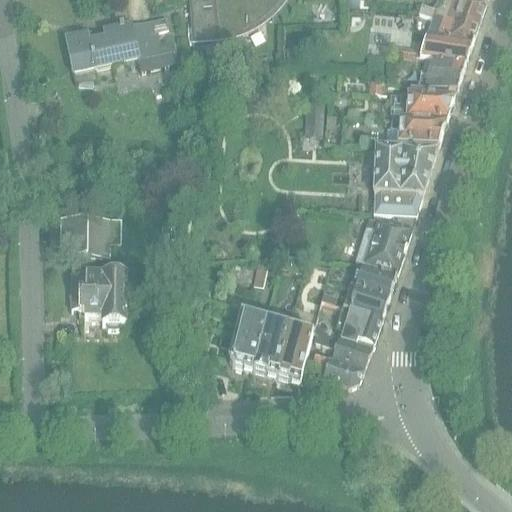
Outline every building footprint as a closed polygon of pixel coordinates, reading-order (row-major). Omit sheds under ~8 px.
[(215,0),(220,25),(222,38),(260,30),(259,24),(275,20),(272,5),(296,0),(215,0)] [(434,0),(434,1),(451,3),(451,1),(486,8),(488,0),(434,0)] [(419,17),(425,19),(431,21),(434,22),(435,19),(444,21),(479,29),(486,8),(451,1),(451,3),(434,1),(432,11),(422,8),(419,17)] [(431,21),(425,39),(435,40),(473,46),(479,29),(444,21),(435,19),(434,22),(431,21)] [(105,43),(93,46),(91,36),(71,38),(71,43),(65,44),(73,79),(74,88),(78,87),(78,90),(92,90),(92,86),(96,85),(93,73),(172,56),(164,23),(123,32),(122,30),(117,31),(117,33),(103,36),(105,43)] [(435,40),(425,39),(425,40),(431,41),(426,56),(427,56),(425,63),(426,63),(465,69),(473,46),(435,40)] [(397,52),(396,60),(416,63),(417,54),(397,52)] [(426,63),(425,63),(418,92),(458,91),(462,79),(465,69),(426,63)] [(399,91),(400,82),(388,81),(387,90),(399,91)] [(407,110),(406,125),(446,128),(455,103),(400,100),(400,110),(407,110)] [(323,142),(324,108),(306,107),(305,141),(323,142)] [(385,149),(390,149),(390,150),(438,152),(446,128),(406,125),(392,125),(391,134),(388,133),(387,148),(385,148),(385,149)] [(376,153),(374,198),(372,219),(398,220),(416,222),(437,157),(376,153)] [(397,278),(412,235),(370,222),(355,266),(397,278)] [(109,264),(110,248),(120,249),(121,226),(63,223),(61,261),(73,262),(72,279),(71,314),(79,314),(79,315),(84,315),(84,321),(102,321),(102,329),(105,329),(108,334),(118,334),(121,329),(124,329),(124,280),(87,280),(87,263),(109,264)] [(357,271),(350,291),(389,304),(396,280),(360,270),(357,271)] [(344,309),(343,312),(382,324),(389,304),(350,291),(344,308),(351,310),(350,312),(344,309)] [(232,369),(252,375),(266,318),(264,326),(256,324),(259,316),(242,312),(229,364),(232,369)] [(343,332),(339,344),(372,354),(382,324),(343,312),(336,330),(343,332)] [(266,318),(252,375),(276,381),(288,332),(280,330),(282,322),(266,318)] [(290,325),(288,332),(276,381),(300,387),(311,344),(312,339),(304,337),(306,329),(290,325)] [(339,344),(317,337),(314,347),(335,353),(331,365),(364,375),(372,354),(339,344)] [(364,375),(331,365),(316,360),(313,370),(324,374),(321,385),(347,392),(348,393),(359,388),(364,375)]
